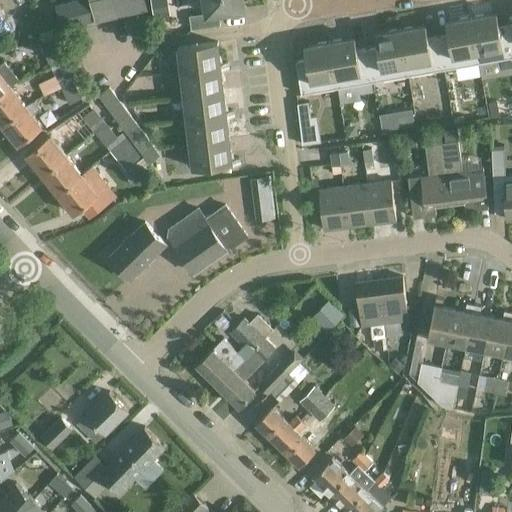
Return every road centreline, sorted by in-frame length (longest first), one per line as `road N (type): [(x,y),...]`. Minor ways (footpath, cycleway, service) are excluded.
road 1 (residential): [(299,260),(273,48),(276,28),(296,5)]
road 2 (residential): [(299,260),(473,238),(511,257)]
road 3 (residential): [(133,370),(219,285),(246,269),(299,260)]
road 4 (tertiary): [(277,511),(133,370)]
road 5 (tertiary): [(133,370),(27,265)]
